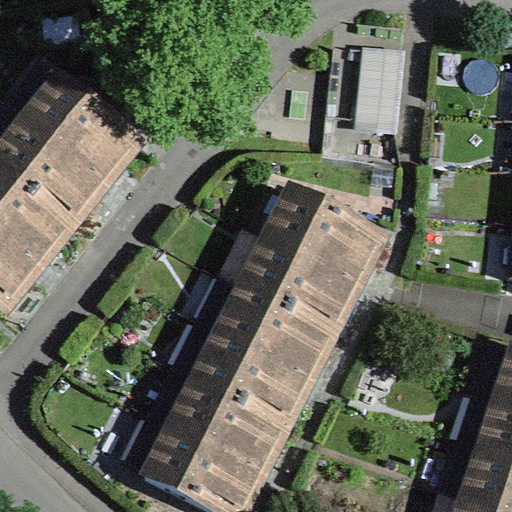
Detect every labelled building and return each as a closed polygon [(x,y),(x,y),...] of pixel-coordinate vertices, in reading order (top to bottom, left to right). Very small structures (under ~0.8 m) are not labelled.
[(406,50),(363,46),(355,129),(398,133),(406,50)] [(24,123),(106,189),(141,146),(59,80),(57,82),(37,66),(4,107),(24,123)] [(0,153),(0,171),(73,230),(106,189),(24,123),(0,153)] [(0,238),(40,271),(73,230),(0,171),(0,238)] [(291,192),(265,242),(359,290),(385,240),(291,192)] [(0,310),(5,315),(40,271),(0,238),(0,310)] [(241,289),(335,337),(359,290),(265,242),(241,289)] [(218,278),(195,325),(312,383),(335,337),(241,289),(218,278)] [(195,325),(171,371),(288,430),(312,383),(195,325)] [(511,354),(488,346),(471,396),(511,409),(511,354)] [(264,477),(288,430),(171,371),(147,418),(264,477)] [(511,464),(511,409),(471,396),(455,446),(511,464)] [(208,511),(246,511),(264,477),(147,418),(123,465),(146,477),(145,480),(208,511)] [(487,511),(511,511),(511,464),(455,446),(438,495),(462,504),(487,511)]
